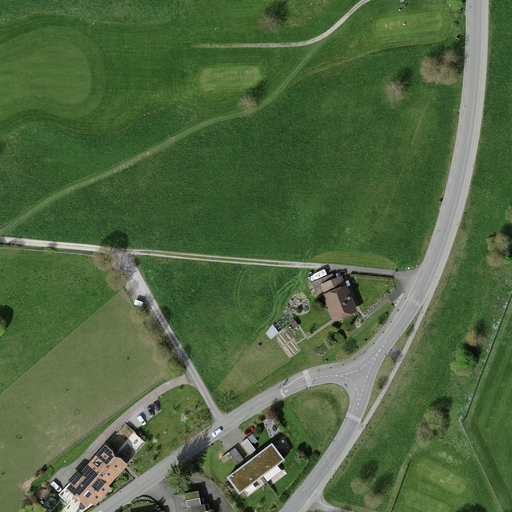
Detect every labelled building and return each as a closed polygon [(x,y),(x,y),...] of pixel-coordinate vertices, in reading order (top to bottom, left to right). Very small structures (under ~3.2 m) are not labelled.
[(312,284),(318,299),(325,296),(321,286),(336,281),(334,276),(312,284)] [(335,323),(358,314),(344,278),(336,281),(321,286),(325,296),(335,323)] [(253,434),(241,442),(250,454),(256,450),(252,444),(257,440),(253,434)] [(250,462),(262,478),(283,462),(270,446),(250,462)] [(68,493),(88,511),(92,507),(96,511),(112,492),(109,489),(128,468),(107,449),(82,477),(79,475),(72,483),(74,485),(68,493)] [(262,478),(250,462),(230,477),(243,493),(262,478)] [(185,494),(186,500),(199,497),(198,491),(185,494)] [(203,497),(199,497),(186,500),(187,507),(191,507),(204,504),(203,497)] [(208,503),(204,504),(191,507),(192,511),(203,511),(209,511),(208,503)]
